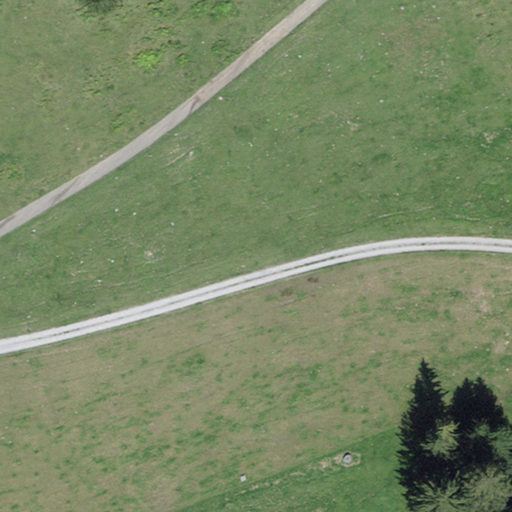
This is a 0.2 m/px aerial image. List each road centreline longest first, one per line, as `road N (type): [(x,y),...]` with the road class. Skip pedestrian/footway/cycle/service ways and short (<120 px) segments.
road 1 (track): [(0,352),(348,256),(436,245),(511,249)]
road 2 (track): [(316,0),(171,120),(0,235)]
